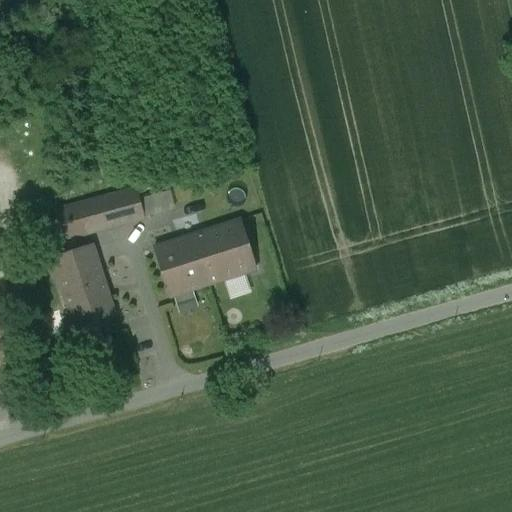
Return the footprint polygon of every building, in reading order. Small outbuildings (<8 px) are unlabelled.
[(97,201),(56,213),(63,241),(144,219),(139,201),(137,191),(97,201)] [(169,193),(139,201),(144,219),(174,211),(169,195),(169,193)] [(239,221),(153,249),(169,298),(255,270),(239,221)] [(91,246),(52,259),(74,329),(114,316),(91,246)] [(0,265),(0,388),(21,385),(0,265)]
